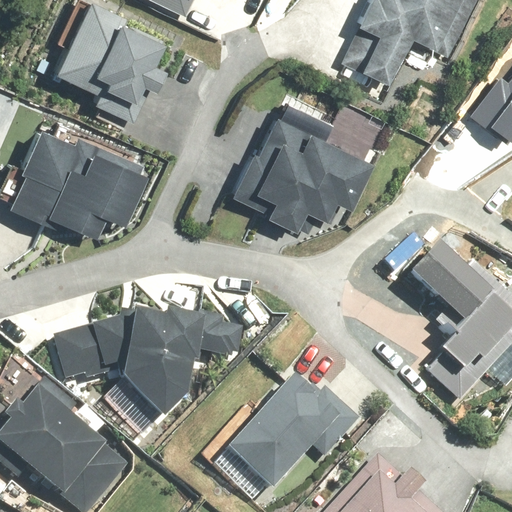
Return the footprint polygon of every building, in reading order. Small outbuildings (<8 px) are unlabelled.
[(90,0),(83,0),(48,74),(137,117),(174,40),(90,0)] [(154,0),(183,13),(188,0),(154,0)] [(359,0),(335,62),(386,82),(404,37),(448,55),(470,0),(359,0)] [(500,84),(476,116),(511,142),(511,81),(507,89),(500,84)] [(264,108),(221,198),(304,237),(324,196),(343,206),(366,157),(264,108)] [(146,171),(24,126),(0,189),(0,210),(89,244),(99,218),(125,228),(146,171)] [(459,323),(420,367),(460,402),(511,342),(511,298),(468,260),(457,273),(427,246),(403,274),(459,323)] [(131,314),(53,333),(64,380),(110,369),(153,421),(178,401),(184,352),(236,359),(240,327),(131,314)] [(43,377),(0,429),(0,457),(68,511),(87,511),(122,470),(66,425),(80,407),(43,377)] [(288,378),(229,445),(268,478),(309,432),(329,449),(357,418),(310,377),(300,388),(288,378)] [(440,511),(374,455),(324,511),(440,511)]
